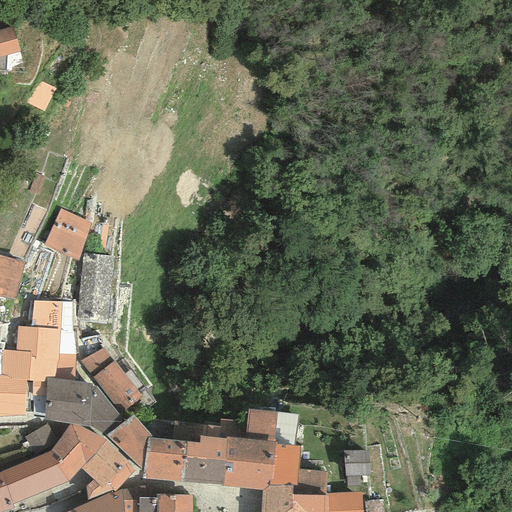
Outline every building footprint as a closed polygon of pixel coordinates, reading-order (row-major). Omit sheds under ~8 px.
[(12,26),(0,29),(0,57),(19,52),(12,26)] [(59,209),(43,245),(77,261),(90,223),(59,209)] [(114,257),(82,254),(75,318),(106,321),(114,257)] [(24,262),(0,256),(0,297),(14,300),(24,262)] [(71,331),(70,302),(32,299),(29,326),(17,325),(15,350),(30,352),(27,381),(32,381),(45,381),(45,377),(54,377),(74,380),(75,354),(73,331),(71,331)] [(0,415),(23,414),(23,412),(25,380),(27,381),(30,352),(15,350),(2,349),(0,374),(0,415)] [(102,349),(79,361),(114,404),(119,404),(125,411),(140,398),(102,349)] [(90,385),(90,383),(74,380),(54,377),(45,377),(45,381),(45,396),(44,420),(69,423),(79,425),(89,426),(104,437),(105,435),(124,421),(96,387),(90,385)] [(32,395),(45,396),(45,381),(32,381),(32,395)] [(276,413),(248,410),(246,422),(244,440),(272,443),(276,413)] [(151,438),(132,415),(124,421),(105,435),(143,471),(146,438),(151,438)] [(244,440),(246,422),(220,419),(218,439),(225,439),(226,437),(244,440)] [(79,425),(69,423),(67,428),(56,442),(49,451),(60,461),(56,465),(68,481),(80,469),(105,441),(88,431),(79,425)] [(46,424),(24,437),(34,457),(49,451),(56,442),(46,424)] [(185,442),(182,483),(221,486),(225,439),(218,439),(199,437),(198,443),(185,442)] [(225,439),(221,486),(261,490),(263,490),(268,486),(269,480),(272,480),(276,445),(276,443),(272,443),(244,440),(226,437),(225,439)] [(182,483),(185,442),(151,438),(146,438),(143,471),(142,478),(182,483)] [(120,486),(134,471),(125,463),(127,462),(105,441),(80,469),(92,480),(85,487),(86,498),(86,500),(112,490),(113,491),(114,492),(120,486)] [(299,447),(276,445),(272,480),(269,480),(268,486),(292,486),(296,486),(297,469),(299,447)] [(366,449),(342,452),(344,477),(368,475),(366,449)] [(12,504),(68,481),(56,465),(60,461),(49,451),(34,457),(1,472),(0,472),(0,511),(13,508),(12,504)] [(326,472),(297,469),(296,486),(292,486),(291,495),(325,496),(325,494),(326,472)] [(259,511),(327,511),(327,496),(325,496),(291,495),(292,486),(268,486),(263,490),(261,490),(259,511)] [(113,491),(66,511),(137,511),(138,497),(138,487),(121,489),(114,492),(113,491)] [(361,511),(360,492),(325,494),(325,496),(327,496),(327,511),(361,511)] [(191,511),(192,495),(156,495),(156,498),(138,497),(137,511),(191,511)] [(383,511),(382,500),(364,502),(364,511),(383,511)]
